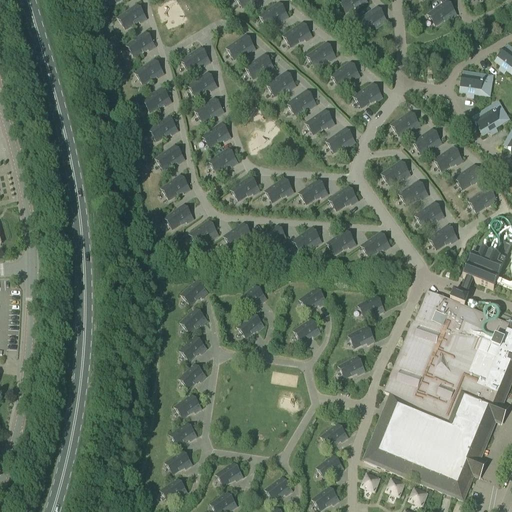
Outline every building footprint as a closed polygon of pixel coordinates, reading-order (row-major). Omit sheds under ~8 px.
[(257,3),(262,0),(235,0),(242,10),(255,1),(257,3)] [(356,11),(366,4),(363,0),(342,0),(338,3),(345,14),(354,8),(356,11)] [(446,24),(456,17),(446,3),(427,16),(435,27),(444,21),(446,24)] [(281,23),(287,19),(277,6),(258,19),(266,30),(279,20),(281,23)] [(140,25),(146,21),(136,7),(117,20),(125,31),(138,22),(140,25)] [(376,30),(386,23),(376,9),(357,22),(365,33),(374,27),(376,30)] [(305,43),(311,39),(301,26),(282,39),(290,50),(303,40),(305,43)] [(148,52),(154,48),(145,35),(126,48),(133,59),(146,50),(148,52)] [(249,55),(254,51),(245,38),(226,51),(234,62),(247,52),(249,55)] [(329,63),(335,59),(325,46),(306,59),(314,69),(327,60),(329,63)] [(511,50),(507,47),(493,64),(500,69),(497,72),(503,77),(506,74),(511,78),(511,50)] [(203,68),(209,64),(200,50),(181,63),(188,74),(201,65),(203,68)] [(270,73),(276,69),(267,55),(248,68),(255,79),(268,70),(270,73)] [(157,80),(163,76),(153,62),(134,75),(142,86),(155,77),(157,80)] [(353,83),(358,79),(349,65),(330,79),(338,89),(351,80),(353,83)] [(292,90),(298,86),(288,72),(270,85),(277,96),(290,87),(292,90)] [(466,100),(473,101),(474,97),(490,100),(492,87),(484,86),(485,77),(462,73),(458,95),(466,96),(466,100)] [(210,93),(216,89),(206,75),(188,88),(195,99),(208,90),(210,93)] [(376,104),(382,100),(372,86),(353,99),(361,110),(374,101),(376,104)] [(165,108),(170,104),(161,90),(142,103),(149,114),(163,105),(165,108)] [(312,109),(318,105),(309,91),(290,104),(297,115),(310,106),(312,109)] [(217,118),(223,114),(213,101),(194,114),(202,124),(215,115),(217,118)] [(492,138),(498,134),(496,131),(510,122),(503,111),(496,116),(491,108),(471,120),(483,139),(490,135),(492,138)] [(331,128),(337,124),(327,111),(308,124),(316,135),(329,125),(331,128)] [(413,132),(419,128),(410,114),(391,127),(398,138),(411,129),(413,132)] [(171,137),(177,133),(167,119),(149,132),(156,143),(169,134),(171,137)] [(224,144),(230,140),(220,126),(201,139),(209,150),(222,141),(224,144)] [(511,130),(502,148),(511,153),(511,130)] [(348,149),(354,145),(345,131),(326,144),(333,155),(346,146),(348,149)] [(435,149),(441,145),(431,132),(412,145),(420,156),(433,147),(435,149)] [(178,166),(184,162),(174,148),(155,161),(163,172),(176,163),(178,166)] [(456,167),(462,163),(452,150),(433,163),(441,174),(454,164),(456,167)] [(231,169),(237,165),(227,151),(208,164),(216,175),(229,166),(231,169)] [(404,181),(409,177),(400,163),(381,177),(389,187),(402,178),(404,181)] [(477,186),(483,182),(473,168),(454,181),(462,192),(475,183),(477,186)] [(183,196),(189,191),(180,178),(161,191),(168,202),(181,193),(183,196)] [(253,197),(259,193),(249,179),(230,192),(238,203),(251,194),(253,197)] [(287,198),(293,194),(283,181),(264,194),(272,205),(285,196),(287,198)] [(321,200),(327,196),(317,182),(298,195),(306,206),(319,197),(321,200)] [(421,201),(427,197),(418,184),(399,197),(406,208),(419,199),(421,201)] [(351,207),(357,203),(347,189),(328,202),(336,213),(349,204),(351,207)] [(491,208),(496,204),(487,191),(468,204),(475,215),(489,206),(491,208)] [(437,223),(443,219),(434,205),(415,218),(422,229),(435,220),(437,223)] [(187,225),(193,221),(183,207),(164,220),(172,231),(185,222),(187,225)] [(212,241),(217,237),(208,223),(189,237),(197,247),(210,238),(212,241)] [(246,243),(252,239),(242,226),(223,239),(231,250),(244,241),(246,243)] [(280,246),(286,242),(277,228),(258,241),(265,252),(278,243),(280,246)] [(451,246),(457,242),(447,228),(428,241),(436,252),(449,243),(451,246)] [(315,248),(320,244),(311,230),(292,243),(300,254),(313,245),(315,248)] [(349,250),(355,246),(345,233),(326,246),(334,257),(347,248),(349,250)] [(383,253),(389,249),(380,235),(361,248),(368,259),(381,250),(383,253)] [(465,298),(465,300),(468,302),(469,300),(472,292),(470,291),(477,275),(498,283),(511,249),(511,237),(506,235),(499,251),(479,243),(468,271),(472,273),(466,289),(458,286),(455,294),(465,298)] [(202,300),(207,296),(195,283),(180,298),(189,307),(199,298),(202,300)] [(260,306),(265,301),(254,289),(239,302),(247,312),(258,303),(260,306)] [(320,309),(325,305),(316,291),(299,302),(306,313),(318,306),(320,309)] [(451,303),(426,293),(414,324),(411,323),(383,395),(388,397),(361,465),(463,505),(473,480),(479,483),(487,463),(481,461),(495,425),(501,427),(509,409),(504,407),(511,385),(511,324),(511,321),(511,318),(468,302),(465,300),(454,296),(451,303)] [(377,317),(383,314),(376,299),(357,308),(363,320),(375,314),(377,317)] [(201,328),(206,323),(195,311),(180,326),(189,335),(199,326),(201,328)] [(258,334),(263,329),(252,317),(237,330),(245,340),(255,331),(258,334)] [(314,340),(319,336),(310,322),(293,334),(301,345),(312,337),(314,340)] [(367,347),(374,344),(366,329),(348,339),(354,350),(366,344),(367,347)] [(200,356),(206,351),(194,339),(179,353),(188,363),(198,354),(200,356)] [(358,378),(364,374),(356,359),(338,369),(344,381),(356,374),(358,378)] [(200,384),(205,379),(193,367),(179,382),(188,391),(197,382),(200,384)] [(195,415),(200,411),(191,398),(174,410),(182,420),(193,412),(195,415)] [(190,443),(196,439),(186,426),(169,438),(177,448),(188,441),(190,443)] [(341,444),(347,440),(337,427),(320,439),(328,450),(339,442),(341,444)] [(185,471),(191,467),(181,454),(165,466),(172,476),(183,469),(185,471)] [(337,476),(342,472),(332,458),(316,471),(324,481),(335,473),(337,476)] [(236,484),(242,480),(232,466),(215,477),(223,488),(234,481),(236,484)] [(380,482),(365,475),(359,490),(374,496),(380,482)] [(286,498),(291,494),(281,480),(265,493),(273,503),(283,495),(286,498)] [(405,486),(390,480),(384,495),(399,501),(405,486)] [(181,499),(186,495),(177,482),(160,494),(168,504),(179,497),(181,499)] [(333,507),(338,503),(328,490),(312,502),(319,511),(320,511),(331,505),(333,507)] [(422,511),(428,496),(413,490),(407,505),(422,511)] [(229,511),(231,511),(236,509),(227,495),(210,506),(213,511),(225,511),(228,510),(229,511)]
